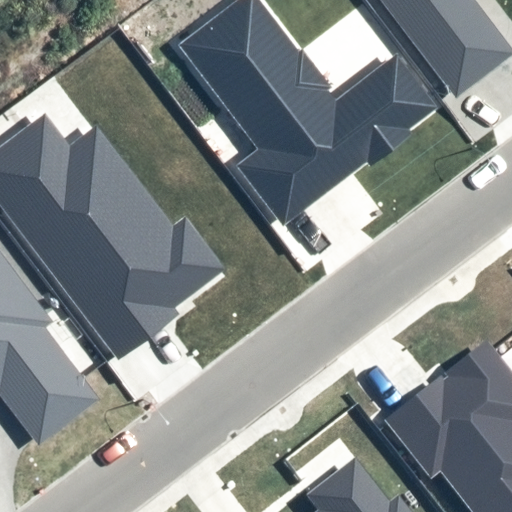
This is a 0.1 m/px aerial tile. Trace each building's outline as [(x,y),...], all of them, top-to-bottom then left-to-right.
[(397,53),(337,99),(260,0),(241,0),(179,48),(257,149),(237,164),(284,225),(438,107),(397,53)] [(381,0),(455,97),(511,53),(511,50),(473,0),(381,0)] [(93,125),(66,146),(41,112),(0,142),(0,206),(110,352),(222,268),(182,214),(168,225),(93,125)] [(0,396),(36,443),(96,397),(42,326),(51,319),(0,251),(0,396)] [(511,511),(511,381),(483,345),(386,422),(432,480),(445,470),(478,511),(511,511)] [(315,511),(314,511),(407,511),(395,496),(387,503),(352,460),(304,498),(315,511)]
